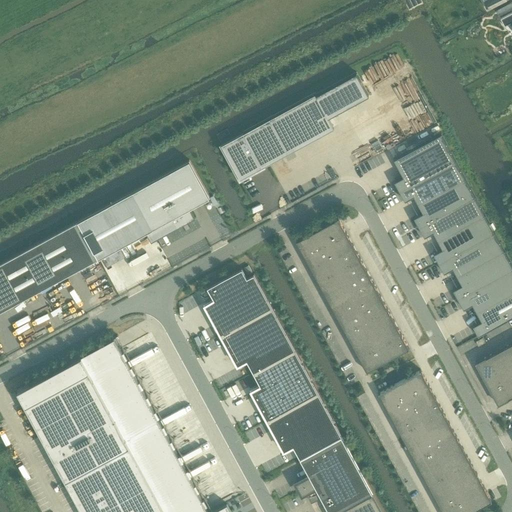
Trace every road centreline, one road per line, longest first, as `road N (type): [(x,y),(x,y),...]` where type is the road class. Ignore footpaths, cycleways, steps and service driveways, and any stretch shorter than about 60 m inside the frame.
road 1 (unclassified): [(152,292),(350,190),(361,197),(511,475)]
road 2 (unclassified): [(271,511),(152,292)]
road 3 (unclassified): [(0,375),(152,292)]
